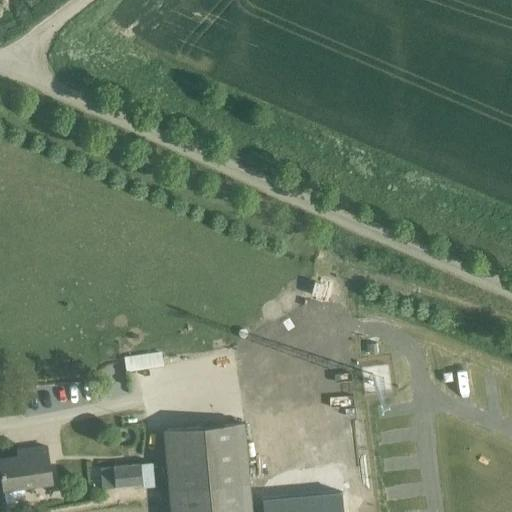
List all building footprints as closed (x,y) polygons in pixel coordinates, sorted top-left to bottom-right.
[(314,281),(311,294),(318,296),(321,294),(323,286),(321,283),(314,281)] [(376,343),(369,344),(370,353),(377,352),(376,343)] [(161,350),(124,355),(124,357),(126,370),(163,365),(162,352),(161,350)] [(251,511),(243,422),(164,430),(170,500),(171,511),(251,511)] [(2,471),(0,471),(0,475),(2,490),(3,490),(5,503),(25,501),(23,487),(51,483),(46,447),(27,450),(28,456),(0,460),(2,471)] [(152,462),(112,465),(114,487),(141,484),(154,483),(152,462)] [(344,511),(343,492),(261,499),(262,511),(344,511)]
